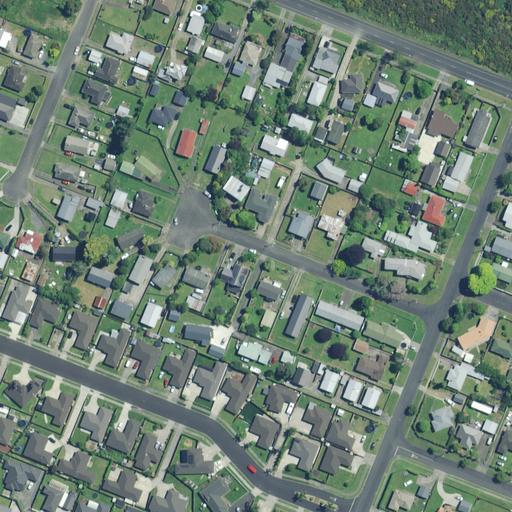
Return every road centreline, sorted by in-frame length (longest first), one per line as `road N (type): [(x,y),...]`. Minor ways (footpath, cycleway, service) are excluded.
road 1 (residential): [(337,511),(272,486),(210,426),(0,344)]
road 2 (residential): [(187,217),(440,317)]
road 3 (residential): [(287,0),(511,90)]
road 4 (residential): [(14,190),(90,0)]
road 5 (residential): [(454,284),(511,137)]
road 6 (residential): [(390,442),(440,317)]
road 7 (residential): [(511,491),(390,442)]
